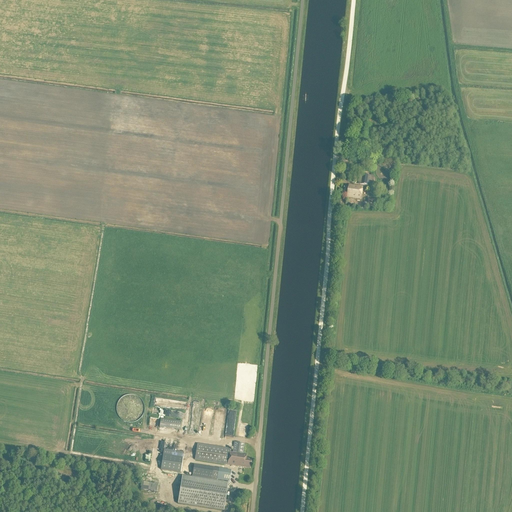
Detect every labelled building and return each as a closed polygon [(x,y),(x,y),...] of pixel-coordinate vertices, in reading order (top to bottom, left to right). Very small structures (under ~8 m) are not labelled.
[(360,175),(359,185),(370,186),(371,176),(360,175)] [(361,200),(362,188),(344,186),(344,192),(348,192),(347,198),(361,200)] [(118,417),(121,419),(124,422),(127,423),(131,423),(135,422),(138,421),(141,418),(143,415),(144,411),(144,408),(144,404),(142,401),(139,398),(136,396),(133,395),(129,395),(126,395),(122,397),(120,399),(117,402),(116,406),(116,410),(117,413),(118,417)] [(159,428),(180,431),(181,422),(161,419),(159,428)] [(232,453),(229,453),(230,452),(228,452),(228,449),(197,444),(195,460),(227,465),(250,469),(251,459),(246,459),(246,455),(243,454),(245,444),(234,443),(232,453)] [(160,470),(180,473),(183,453),(163,450),(160,470)] [(177,505),(223,511),(228,484),(229,484),(231,471),(193,465),(191,478),(182,476),(177,505)] [(140,490),(156,493),(157,485),(142,482),(140,490)]
